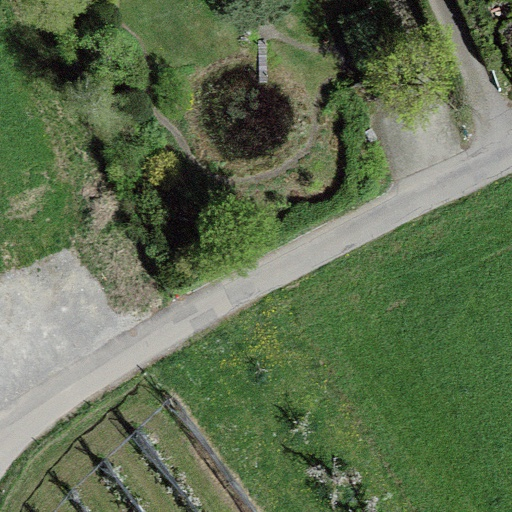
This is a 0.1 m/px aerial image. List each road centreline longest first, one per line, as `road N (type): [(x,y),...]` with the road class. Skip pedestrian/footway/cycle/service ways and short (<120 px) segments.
road 1 (unclassified): [(509,159),(181,329),(0,450)]
road 2 (residential): [(442,0),(509,159)]
